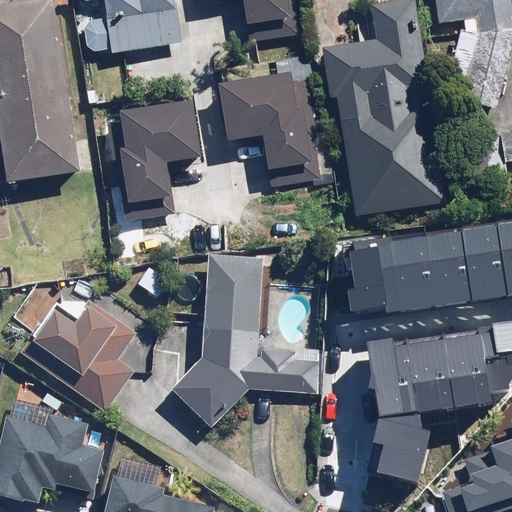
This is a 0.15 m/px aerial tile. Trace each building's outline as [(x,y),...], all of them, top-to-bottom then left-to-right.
[(58,0),(0,0),(0,104),(12,188),(83,178),(58,0)] [(185,39),(177,0),(88,0),(90,3),(107,0),(110,15),(87,19),(94,56),(185,39)] [(294,0),(244,0),(252,43),(301,34),(294,0)] [(454,203),(418,0),(417,0),(375,7),(381,39),(333,47),(362,219),(454,203)] [(511,0),(440,0),(444,26),(469,22),(450,98),(464,101),(500,110),(511,61),(511,0)] [(230,82),(234,138),(271,135),(273,169),(315,166),(310,108),(302,108),(299,77),(230,82)] [(151,108),(150,98),(132,100),(133,110),(126,111),(128,120),(112,122),(124,224),(149,221),(147,201),(178,197),(174,162),(209,158),(202,102),(151,108)] [(358,267),(364,308),(511,285),(511,220),(347,245),(350,268),(358,267)] [(321,354),(297,353),(264,352),(267,263),(210,261),(207,355),(177,387),(216,427),(254,390),(319,393),(321,362),(321,354)] [(147,263),(135,281),(161,298),(172,280),(147,263)] [(82,320),(59,304),(24,351),(107,413),(138,372),(120,359),(139,334),(96,302),(82,320)] [(511,344),(499,353),(511,372),(511,344)] [(63,485),(103,493),(111,449),(89,445),(93,424),(54,416),(52,424),(11,416),(0,470),(0,496),(46,506),(49,488),(62,491),(63,485)] [(476,511),(511,504),(511,447),(494,451),(496,458),(476,463),(481,488),(454,495),(457,511),(476,511)] [(220,511),(221,506),(169,495),(170,488),(118,477),(110,511),(220,511)] [(444,511),(441,483),(413,487),(416,511),(444,511)]
